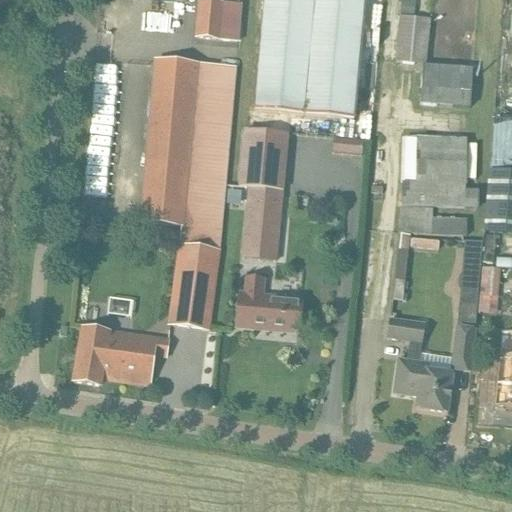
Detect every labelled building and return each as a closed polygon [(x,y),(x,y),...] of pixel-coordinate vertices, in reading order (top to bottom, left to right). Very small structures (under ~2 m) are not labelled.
[(264,0),(254,111),(353,120),(364,1),(350,0),(264,0)] [(412,0),(401,0),(399,17),(413,18),(415,0),(412,0)] [(236,43),(240,6),(199,3),(196,39),(236,43)] [(398,17),(394,62),(416,64),(420,19),(413,18),(399,17),(398,17)] [(181,235),(219,238),(235,69),(155,62),(140,224),(182,228),(181,235)] [(475,106),(476,66),(425,64),(423,104),(475,106)] [(287,136),(245,131),(241,176),(250,177),(242,261),(274,264),(287,136)] [(337,139),(335,151),(364,156),(366,144),(337,139)] [(511,174),(489,173),(484,233),(511,234),(511,174)] [(401,186),(400,207),(477,210),(478,192),(463,192),(464,189),(401,186)] [(432,210),(399,208),(398,234),(466,237),(467,221),(432,219),(432,210)] [(219,238),(181,235),(180,247),(169,326),(207,332),(218,252),(219,238)] [(400,236),(399,251),(408,252),(409,252),(409,249),(410,240),(410,237),(400,236)] [(410,240),(409,249),(438,252),(438,243),(410,240)] [(399,251),(395,281),(405,282),(408,252),(399,251)] [(481,280),(479,297),(497,299),(499,282),(481,280)] [(395,281),(393,301),(403,302),(405,282),(395,281)] [(263,284),(246,283),(244,298),(238,298),(238,310),(236,329),(254,331),(254,327),(297,331),(297,335),(298,335),(300,315),(300,305),(262,302),(263,284)] [(458,303),(457,322),(475,324),(477,305),(458,303)] [(389,321),(386,339),(410,343),(407,362),(398,361),(393,394),(417,398),(415,410),(447,414),(450,397),(453,377),(427,373),(428,366),(419,364),(425,326),(389,321)] [(475,331),(456,329),(452,371),(470,373),(475,331)] [(102,334),(82,330),(73,383),(99,387),(100,380),(149,387),(154,357),(166,358),(168,342),(102,334)] [(511,333),(502,333),(494,406),(511,407),(511,333)]
